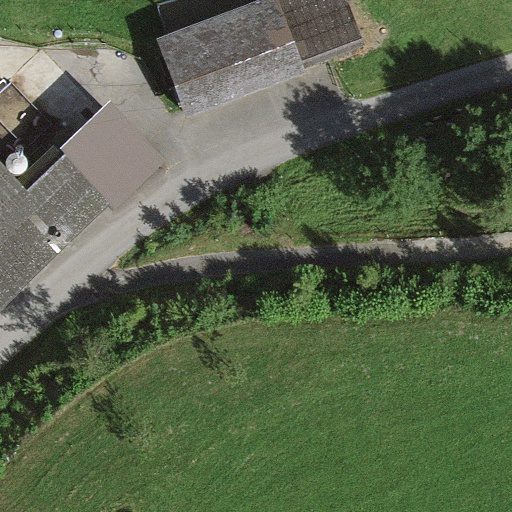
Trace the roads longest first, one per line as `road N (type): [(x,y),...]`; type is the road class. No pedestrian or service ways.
road 1 (unclassified): [(0,344),(141,218),(202,181),(511,75)]
road 2 (track): [(511,242),(209,262),(57,291)]
